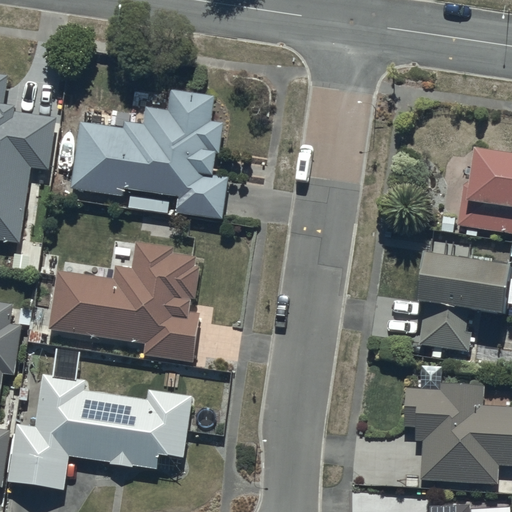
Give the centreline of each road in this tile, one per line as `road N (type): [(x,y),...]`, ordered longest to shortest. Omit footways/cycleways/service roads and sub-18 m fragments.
road 1 (residential): [(290,511),(290,440),(356,23)]
road 2 (tertiary): [(356,23),(199,0)]
road 3 (tertiary): [(511,46),(356,23)]
